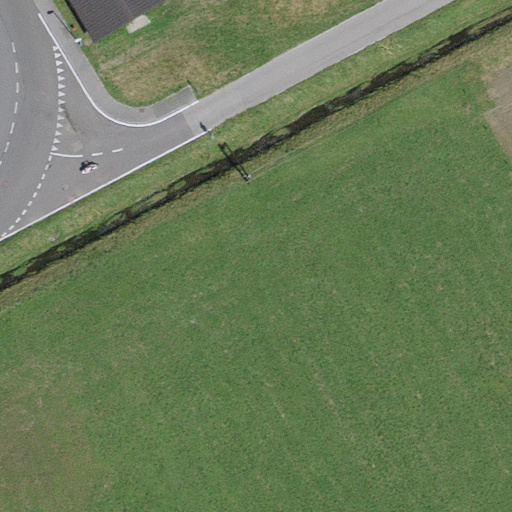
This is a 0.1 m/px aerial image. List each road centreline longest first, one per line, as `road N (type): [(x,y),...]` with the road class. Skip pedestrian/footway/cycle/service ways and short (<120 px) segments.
road 1 (unclassified): [(13,148),(90,157),(140,151),(420,0)]
road 2 (unclassified): [(13,148),(20,67),(0,7)]
